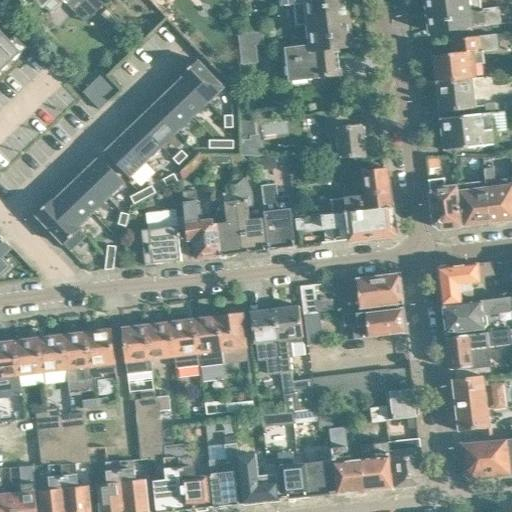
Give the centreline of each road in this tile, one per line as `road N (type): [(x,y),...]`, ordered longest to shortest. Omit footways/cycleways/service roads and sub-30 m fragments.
road 1 (residential): [(416,257),(0,312)]
road 2 (residential): [(385,0),(416,257)]
road 3 (residential): [(446,490),(416,257)]
